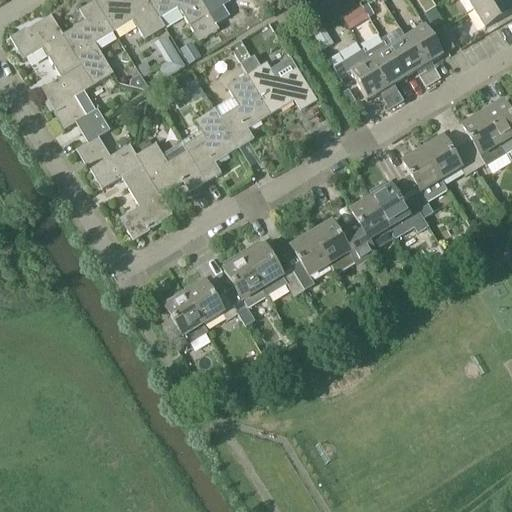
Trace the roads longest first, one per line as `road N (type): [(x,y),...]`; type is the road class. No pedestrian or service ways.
road 1 (residential): [(511,53),(119,282)]
road 2 (residential): [(0,80),(119,282)]
